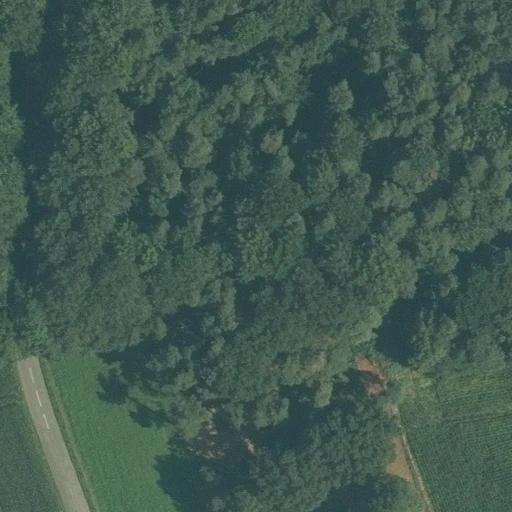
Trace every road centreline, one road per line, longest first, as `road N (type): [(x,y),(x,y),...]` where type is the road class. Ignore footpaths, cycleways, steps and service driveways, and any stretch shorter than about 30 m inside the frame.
road 1 (tertiary): [(44,0),(17,250),(30,379),(79,511)]
road 2 (track): [(22,313),(182,265),(335,251),(511,263)]
road 3 (unknown): [(53,511),(0,360)]
